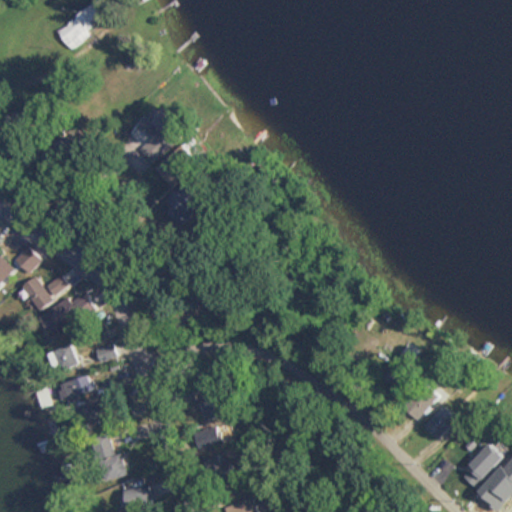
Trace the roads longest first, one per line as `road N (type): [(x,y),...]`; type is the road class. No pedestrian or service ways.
road 1 (residential): [(140,362),(223,340),(253,342),(306,365),(475,511)]
road 2 (residential): [(191,511),(129,329),(104,284),(0,205)]
